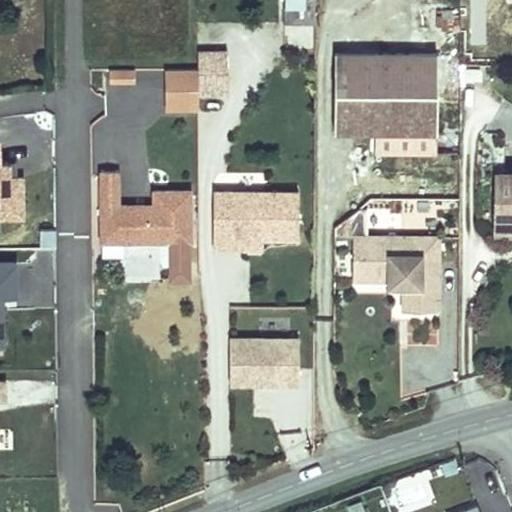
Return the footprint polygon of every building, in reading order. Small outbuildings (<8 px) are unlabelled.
[(286,0),(286,11),(307,11),(307,0),(286,0)] [(307,0),(307,11),(286,11),(286,26),(316,26),(316,0),(307,0)] [(229,52),(199,52),(198,70),(198,97),(230,98),(229,52)] [(439,160),(440,65),(337,64),(336,142),(377,142),(377,159),(439,160)] [(459,65),(440,65),(439,160),(458,160),(459,65)] [(137,82),(137,70),(111,70),(111,82),(137,82)] [(198,97),(198,70),(168,70),(168,110),(198,110),(198,97)] [(482,168),(504,168),(504,132),(481,132),(482,168)] [(0,219),(21,220),(22,200),(6,200),(7,162),(0,161),(0,219)] [(511,179),(497,179),(496,233),(511,233),(511,179)] [(116,214),(116,185),(99,184),(99,247),(183,248),(184,199),(152,199),(152,214),(152,220),(140,219),(140,214),(116,214)] [(297,246),(297,198),(216,198),(216,255),(233,255),(233,245),(266,245),(297,246)] [(365,217),(359,221),(359,239),(372,239),(371,217),(365,217)] [(437,318),(440,249),(372,247),(372,239),(359,239),(359,221),(343,231),(343,239),(350,239),(350,282),(404,283),(404,299),(404,318),(437,318)] [(511,233),(496,233),(496,242),(511,242),(511,233)] [(266,245),(233,245),(233,255),(266,256),(266,245)] [(18,272),(0,272),(0,354),(4,355),(4,306),(18,306),(18,272)] [(404,299),(404,283),(350,282),(350,293),(384,292),(384,299),(404,299)] [(298,338),(231,338),(231,385),(297,386),(298,338)] [(9,390),(0,389),(0,459),(1,459),(0,409),(9,409),(9,390)] [(480,511),(477,501),(447,511),(480,511)]
